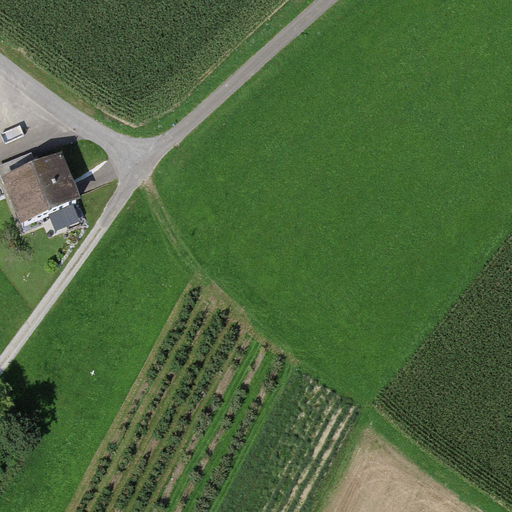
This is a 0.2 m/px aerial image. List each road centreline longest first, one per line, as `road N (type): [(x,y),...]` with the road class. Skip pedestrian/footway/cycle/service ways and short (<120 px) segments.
road 1 (track): [(0,62),(141,166),(0,378)]
road 2 (track): [(141,166),(334,0)]
